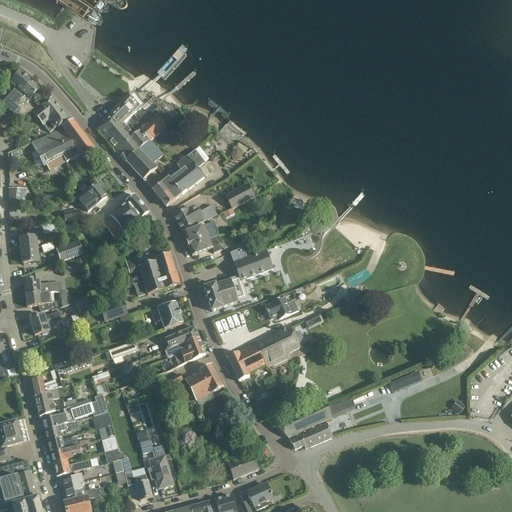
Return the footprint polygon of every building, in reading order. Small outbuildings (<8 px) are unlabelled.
[(144,25),(114,5),(99,27),(101,29),(101,30),(106,33),(102,38),(114,47),(118,41),(145,60),(148,61),(152,56),(155,59),(147,68),(153,74),(162,64),(163,64),(167,61),(166,56),(172,47),(163,38),(144,25)] [(29,88),(34,84),(20,72),(10,83),(16,88),(3,104),(2,98),(1,97),(2,96),(0,94),(0,106),(3,107),(3,105),(16,116),(21,110),(16,105),(25,95),(22,93),(27,87),(29,88)] [(21,110),(16,116),(22,121),(34,111),(26,104),(30,99),(40,89),(34,84),(29,88),(27,87),(22,93),(25,95),(16,105),(21,110)] [(49,134),(53,130),(56,127),(58,129),(69,121),(61,110),(51,98),(40,108),(32,114),(49,134)] [(126,162),(166,129),(165,128),(172,121),(160,107),(151,115),(154,119),(134,137),(123,125),(140,109),(131,99),(98,130),(126,162)] [(58,168),(66,163),(81,154),(85,160),(96,151),(73,121),(63,128),(63,129),(42,138),(31,143),(44,168),(48,165),(48,164),(54,161),(58,168)] [(159,170),(154,164),(163,156),(150,143),(166,129),(126,162),(145,183),(159,170)] [(237,150),(232,151),(230,155),(232,160),(236,162),(240,160),(242,156),(241,152),(237,150)] [(204,164),(195,152),(187,157),(177,165),(182,172),(185,170),(190,177),(158,201),(160,204),(161,203),(166,208),(187,192),(204,179),(197,170),(204,164)] [(185,170),(182,172),(154,194),(157,197),(155,198),(158,201),(190,177),(185,170)] [(97,184),(86,192),(78,199),(88,212),(107,197),(97,184)] [(247,186),(224,197),(232,211),(254,199),(247,186)] [(9,189),(9,205),(25,205),(26,190),(9,189)] [(126,233),(140,220),(149,213),(134,196),(110,216),(112,219),(103,226),(114,239),(124,230),(126,233)] [(216,214),(212,206),(199,213),(198,210),(193,212),(191,208),(187,210),(175,217),(182,232),(195,225),(195,226),(217,216),(216,214)] [(79,211),(63,214),(65,222),(80,219),(79,211)] [(212,238),(218,236),(213,223),(183,234),(188,247),(208,239),(209,241),(212,239),(212,238)] [(208,239),(188,247),(192,257),(212,249),(214,254),(222,251),(216,237),(218,237),(218,236),(212,238),(212,239),(209,241),(208,239)] [(45,247),(58,242),(56,237),(50,239),(50,238),(43,241),(37,242),(36,237),(20,239),(21,251),(33,250),(45,247)] [(33,250),(21,251),(22,264),(32,263),(32,264),(37,264),(36,262),(39,262),(38,257),(44,255),(54,251),(53,247),(59,244),(58,242),(45,247),(33,250)] [(79,242),(56,251),(61,264),(84,256),(79,242)] [(233,247),(235,252),(243,249),(247,259),(252,257),(247,242),(233,247)] [(247,260),(245,253),(243,249),(235,252),(231,254),(240,277),(215,286),(215,285),(204,289),(212,312),(238,304),(234,292),(244,289),(241,282),(266,273),(260,255),(253,258),(247,260)] [(140,272),(143,283),(144,285),(161,280),(161,281),(177,276),(176,275),(170,255),(154,260),(155,263),(139,268),(135,258),(125,261),(129,275),(140,272)] [(79,259),(62,266),(66,276),(82,270),(82,268),(85,267),(82,259),(79,260),(79,259)] [(144,285),(143,283),(134,286),(138,299),(148,296),(180,286),(177,276),(161,281),(161,280),(144,285)] [(50,293),(56,293),(55,284),(40,286),(39,283),(25,284),(26,297),(50,293)] [(50,293),(26,297),(27,309),(38,308),(41,314),(52,310),(50,293)] [(338,305),(340,308),(347,305),(348,306),(362,300),(359,294),(340,302),(338,305)] [(272,305),(265,308),(271,320),(277,317),(279,321),(291,315),(298,311),(294,301),(286,304),(284,298),(271,304),(272,305)] [(78,315),(82,328),(83,328),(85,333),(91,331),(80,302),(74,304),(75,308),(76,308),(78,315)] [(119,319),(127,316),(123,303),(101,310),(106,324),(119,320),(119,319)] [(154,324),(161,322),(164,331),(182,324),(175,303),(157,310),(150,312),(154,324)] [(225,331),(246,321),(241,310),(214,322),(221,337),(227,335),(225,331)] [(49,332),(47,326),(52,325),(52,327),(62,323),(59,313),(45,317),(44,316),(29,321),(35,336),(49,332)] [(119,319),(119,320),(122,330),(144,324),(140,313),(127,317),(127,316),(119,319)] [(82,328),(78,315),(71,318),(76,331),(82,328)] [(307,331),(323,323),(319,315),(303,323),(307,331)] [(167,351),(171,349),(171,350),(198,337),(194,328),(166,340),(168,347),(165,348),(167,351)] [(256,345),(266,365),(269,368),(288,358),(287,355),(299,349),(297,345),(301,343),(302,341),(303,339),(301,335),(299,334),(297,334),(293,335),(290,329),(256,345)] [(174,356),(201,345),(198,337),(171,350),(174,356)] [(0,380),(0,381),(9,378),(1,355),(5,354),(0,340),(0,380)] [(134,343),(108,352),(112,361),(138,351),(134,343)] [(201,345),(174,356),(178,367),(205,355),(201,345)] [(266,365),(256,345),(238,353),(227,359),(238,382),(249,377),(248,374),(266,365)] [(214,399),(211,394),(223,388),(211,366),(199,372),(200,373),(184,381),(199,407),(214,399)] [(35,397),(57,390),(62,388),(57,371),(50,373),(53,382),(43,385),(42,379),(32,382),(35,397)] [(100,384),(111,380),(109,372),(97,376),(100,384)] [(417,373),(389,386),(393,395),(421,382),(417,373)] [(179,375),(164,383),(168,391),(183,382),(179,375)] [(272,377),(263,382),(265,386),(274,381),(272,377)] [(57,390),(35,397),(36,398),(35,398),(39,418),(50,415),(50,414),(55,413),(53,402),(59,400),(57,390)] [(50,415),(42,417),(43,421),(43,423),(44,428),(45,432),(59,429),(68,425),(68,423),(93,415),(93,418),(96,418),(107,414),(108,414),(103,396),(56,412),(55,413),(50,415)] [(351,398),(341,402),(346,413),(356,409),(355,408),(351,398)] [(74,399),(63,402),(64,408),(76,404),(74,399)] [(451,409),(459,415),(464,408),(457,402),(451,409)] [(332,419),(327,408),(324,403),(278,424),(273,427),(288,440),(300,435),(300,434),(332,419)] [(107,414),(96,418),(99,430),(110,427),(107,414)] [(0,462),(11,460),(7,448),(22,444),(16,422),(0,426),(0,462)] [(48,442),(62,439),(61,433),(66,432),(66,434),(80,431),(78,423),(68,425),(59,429),(45,432),(48,442)] [(326,425),(289,441),(294,451),(304,447),(306,450),(332,439),(326,425)] [(110,427),(105,428),(108,440),(113,439),(110,427)] [(145,432),(136,435),(143,456),(149,454),(145,442),(148,441),(145,432)] [(51,455),(79,448),(76,438),(63,442),(62,439),(48,442),(51,455)] [(173,486),(164,457),(161,447),(151,450),(154,460),(149,462),(152,469),(147,470),(151,482),(157,480),(160,489),(173,486)] [(53,465),(67,461),(67,460),(81,457),(81,455),(79,448),(51,455),(53,465)] [(118,450),(111,451),(104,453),(107,465),(120,461),(118,450)] [(227,465),(233,482),(258,471),(251,456),(227,465)] [(125,475),(126,475),(131,474),(128,460),(122,462),(125,475)] [(67,461),(53,465),(56,478),(91,469),(90,462),(68,467),(67,461)] [(115,475),(124,473),(120,461),(113,463),(113,464),(112,464),(115,475)] [(19,476),(30,473),(29,470),(30,470),(28,462),(0,469),(0,479),(0,480),(19,476)] [(19,476),(25,502),(28,511),(41,511),(38,499),(37,499),(30,473),(19,476)] [(124,473),(115,475),(118,486),(127,484),(124,473)] [(19,476),(0,480),(0,481),(0,487),(5,504),(12,502),(13,506),(25,502),(19,476)] [(81,487),(84,486),(81,476),(62,480),(64,488),(71,486),(72,493),(82,490),(81,487)] [(139,484),(135,485),(140,501),(152,498),(148,482),(147,482),(146,476),(137,478),(139,484)] [(247,493),(254,508),(255,511),(267,507),(266,503),(273,500),(266,485),(247,493)] [(71,486),(64,488),(65,488),(67,502),(86,498),(85,493),(84,486),(81,487),(82,490),(72,493),(71,486)] [(102,489),(85,493),(86,498),(67,502),(64,503),(65,511),(89,511),(87,501),(98,499),(98,496),(104,495),(102,489)] [(236,511),(232,497),(215,501),(217,511),(236,511)] [(28,511),(25,502),(13,506),(12,506),(14,511),(12,511),(28,511)] [(190,508),(191,511),(217,511),(215,503),(209,504),(209,503),(190,508)] [(251,511),(247,503),(239,506),(241,511),(251,511)]
